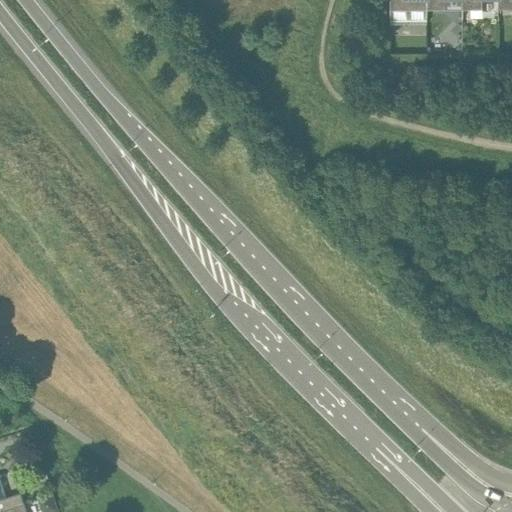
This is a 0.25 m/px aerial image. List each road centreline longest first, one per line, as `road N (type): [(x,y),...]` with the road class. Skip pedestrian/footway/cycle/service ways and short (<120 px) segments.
road 1 (primary): [(0,13),(227,298),(389,463)]
road 2 (primary): [(416,430),(259,266),(28,0)]
road 3 (primary): [(511,511),(416,430)]
